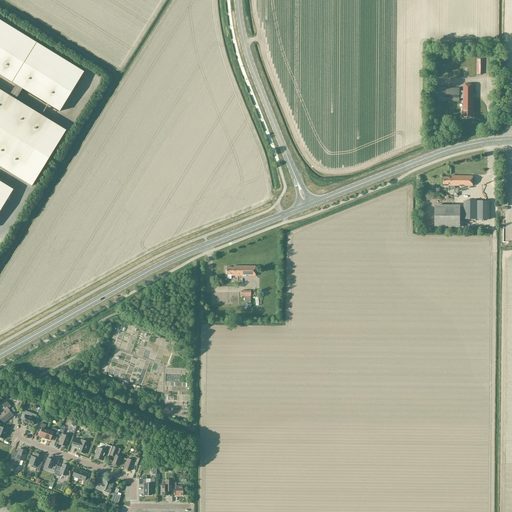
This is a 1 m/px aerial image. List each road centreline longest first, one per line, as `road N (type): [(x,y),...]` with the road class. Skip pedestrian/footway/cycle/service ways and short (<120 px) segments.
road 1 (secondary): [(0,354),(153,268),(302,207)]
road 2 (track): [(491,511),(494,234)]
road 3 (track): [(502,260),(499,511)]
road 4 (secondary): [(311,204),(435,154),(511,139)]
road 5 (secondary): [(296,181),(249,62),(237,0)]
road 6 (residential): [(133,506),(133,480),(17,436)]
